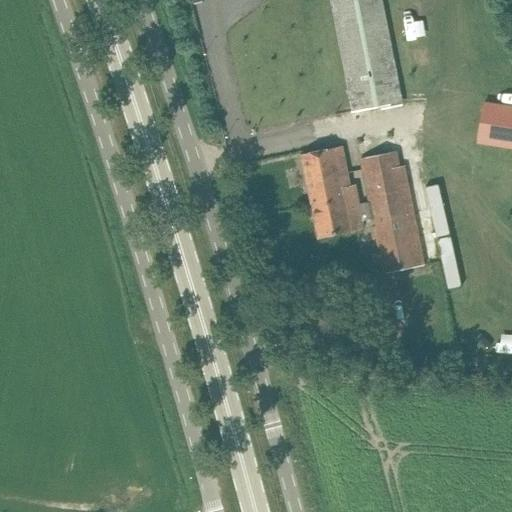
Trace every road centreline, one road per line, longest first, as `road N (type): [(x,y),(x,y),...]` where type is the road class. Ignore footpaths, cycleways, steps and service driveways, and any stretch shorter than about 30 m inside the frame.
road 1 (unclassified): [(217,511),(55,0)]
road 2 (unclassified): [(298,511),(139,0)]
road 3 (primary): [(256,511),(102,0)]
